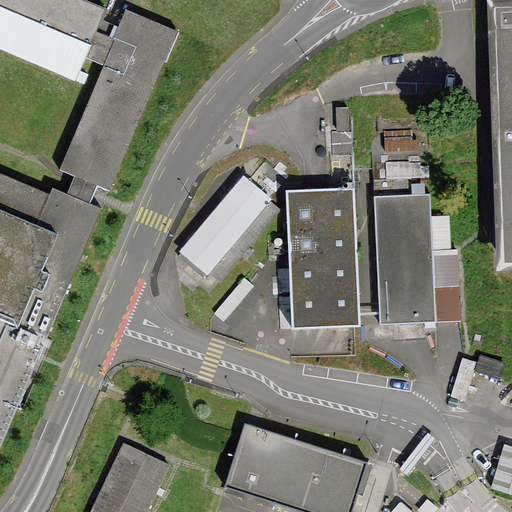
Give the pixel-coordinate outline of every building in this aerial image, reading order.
[(120,32),(102,24),(107,11),(80,0),(0,0),(0,47),(77,80),(82,71),(87,58),(107,65),(120,32)] [(511,0),(487,1),(496,265),(511,264),(511,0)] [(178,33),(128,12),(120,32),(107,65),(62,170),(76,177),(73,186),(70,194),(54,188),(51,194),(100,213),(102,207),(92,203),(98,186),(110,191),(178,33)] [(82,71),(77,80),(85,83),(89,74),(82,71)] [(350,130),(349,107),(337,108),(338,131),(350,130)] [(353,131),(333,132),(334,155),(353,154),(353,131)] [(414,136),(385,137),(386,151),(420,150),(419,139),(414,140),(414,136)] [(388,163),(388,179),(411,178),(425,178),(425,162),(388,163)] [(0,205),(58,229),(19,326),(47,338),(100,213),(51,194),(0,172),(0,205)] [(245,178),(179,256),(204,277),(209,272),(220,282),(281,209),(245,178)] [(375,179),(372,199),(413,197),(411,178),(388,179),(375,179)] [(318,189),(288,191),(291,255),(294,328),(354,325),(362,325),(355,188),(354,183),(344,183),(344,188),(318,189)] [(413,197),(372,199),(379,330),(422,328),(462,326),(458,255),(452,255),(450,219),(433,220),(432,196),(413,197)] [(58,229),(0,205),(0,321),(1,319),(19,326),(58,229)] [(19,326),(1,319),(0,321),(0,455),(47,338),(19,326)] [(505,362),(479,354),(477,362),(474,370),(500,378),(505,362)] [(474,370),(477,362),(462,358),(451,395),(465,399),(474,370)] [(349,511),(366,460),(248,423),(229,486),(314,511),(349,511)] [(146,511),(170,464),(124,442),(98,497),(90,511),(146,511)] [(511,446),(504,444),(491,488),(511,494),(511,446)]
